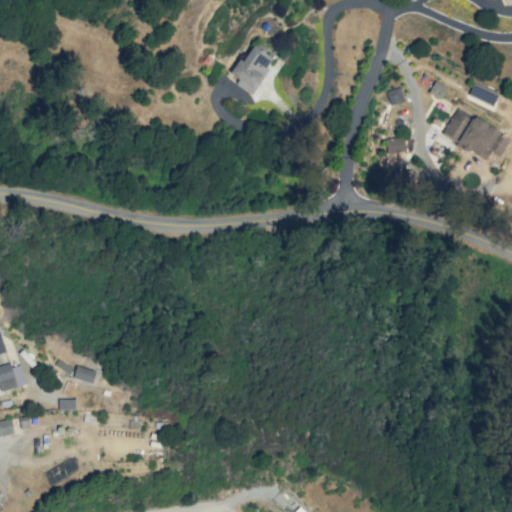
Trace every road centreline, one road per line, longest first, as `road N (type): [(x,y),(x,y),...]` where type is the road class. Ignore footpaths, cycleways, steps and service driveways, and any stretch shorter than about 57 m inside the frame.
road 1 (tertiary): [(0,196),(157,227),(407,214),(511,246)]
road 2 (residential): [(349,213),(355,136),(389,0)]
